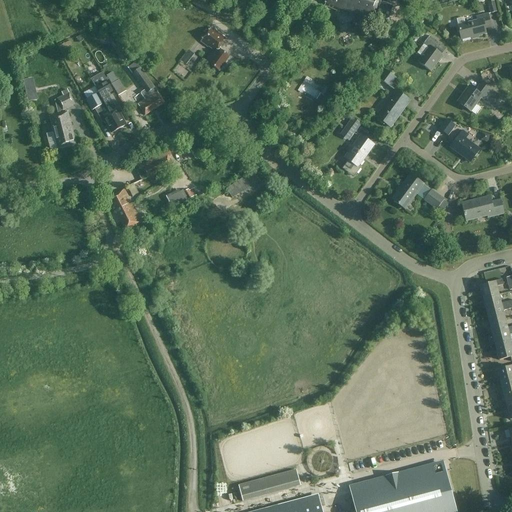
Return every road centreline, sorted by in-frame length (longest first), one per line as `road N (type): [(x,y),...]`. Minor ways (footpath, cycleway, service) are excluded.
road 1 (residential): [(494,505),(455,282)]
road 2 (residential): [(85,176),(140,140),(235,107)]
road 3 (residential): [(235,107),(280,164),(348,216)]
road 4 (unknown): [(480,447),(336,485)]
road 5 (residential): [(403,139),(459,63),(511,47)]
road 6 (residential): [(235,107),(316,0)]
road 7 (residential): [(348,216),(411,265),(455,282)]
road 8 (residential): [(511,169),(462,179),(403,139)]
